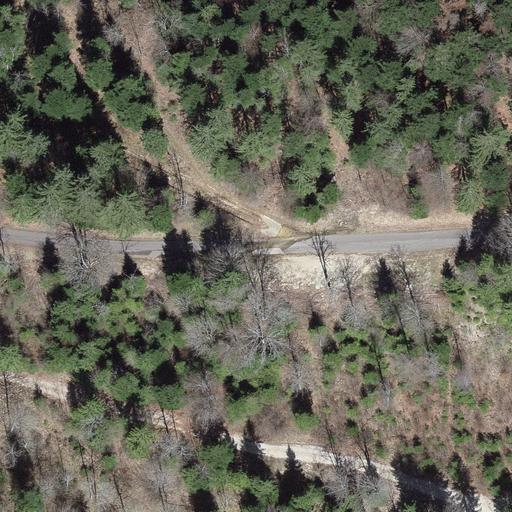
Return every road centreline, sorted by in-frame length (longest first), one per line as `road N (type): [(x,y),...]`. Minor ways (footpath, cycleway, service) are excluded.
road 1 (unclassified): [(511,237),(138,247),(0,233)]
road 2 (track): [(0,373),(264,448),(411,480),(486,511)]
road 3 (track): [(0,113),(170,177)]
